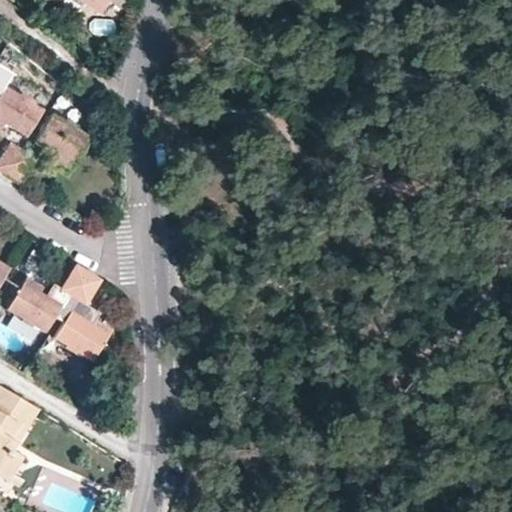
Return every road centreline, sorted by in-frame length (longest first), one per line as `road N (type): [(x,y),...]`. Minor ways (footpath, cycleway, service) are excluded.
road 1 (residential): [(153,248),(166,399),(153,511)]
road 2 (residential): [(169,0),(139,87),(153,248)]
road 3 (unknown): [(162,439),(0,340)]
road 4 (residential): [(0,195),(79,244),(153,248)]
